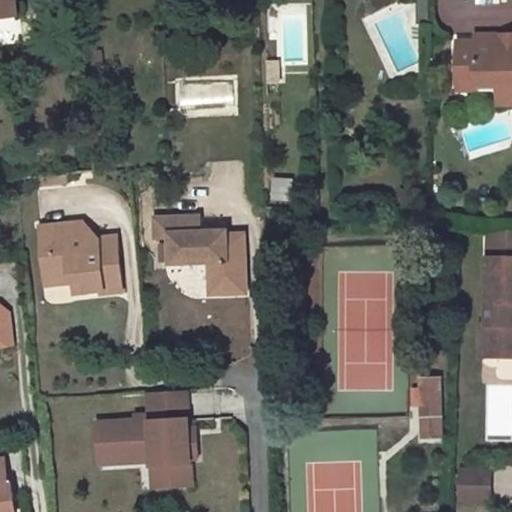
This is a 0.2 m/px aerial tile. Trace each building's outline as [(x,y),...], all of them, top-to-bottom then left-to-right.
[(14,0),(0,0),(0,19),(17,17),(14,0)] [(494,43),(474,43),(455,42),(455,86),(503,87),(503,90),(503,92),(504,95),(505,97),(506,99),(508,101),(510,103),(511,104),(511,36),(494,36),(494,43)] [(277,78),(277,59),(266,60),(266,67),(269,67),(269,78),(277,78)] [(503,87),(455,86),(455,92),(495,93),(495,107),(511,106),(511,104),(510,103),(508,101),(506,99),(505,97),(504,95),(503,92),(503,90),(503,87)] [(274,176),(274,200),(297,200),(297,177),(274,176)] [(226,224),(203,225),(203,210),(157,211),(157,232),(170,232),(172,257),(209,257),(210,292),(246,290),(245,242),(226,243),(226,224)] [(70,284),(85,283),(86,296),(103,295),(103,297),(120,296),(114,240),(99,241),(96,247),(86,247),(84,224),(43,227),(48,286),(70,284)] [(245,242),(244,224),(226,224),(226,243),(245,242)] [(511,233),(485,230),(484,256),(511,256),(511,233)] [(511,261),(484,261),(484,327),(494,328),(493,359),(511,359),(511,261)] [(72,297),(86,296),(85,283),(70,284),(72,297)] [(0,346),(13,345),(9,313),(0,305),(0,346)] [(478,327),(478,359),(493,359),(494,328),(484,327),(478,327)] [(420,437),(442,437),(443,379),(420,379),(420,389),(414,389),(414,399),(421,399),(420,437)] [(110,452),(111,468),(151,466),(151,472),(167,472),(167,481),(191,480),(190,465),(198,464),(197,441),(183,441),(182,426),(189,426),(187,396),(148,398),(149,420),(135,421),(135,425),(96,427),(97,453),(110,452)] [(110,452),(97,453),(98,468),(111,468),(110,452)] [(491,470),(460,470),(460,501),(490,501),(491,470)] [(167,472),(151,472),(152,494),(191,493),(191,480),(167,481),(167,472)]
